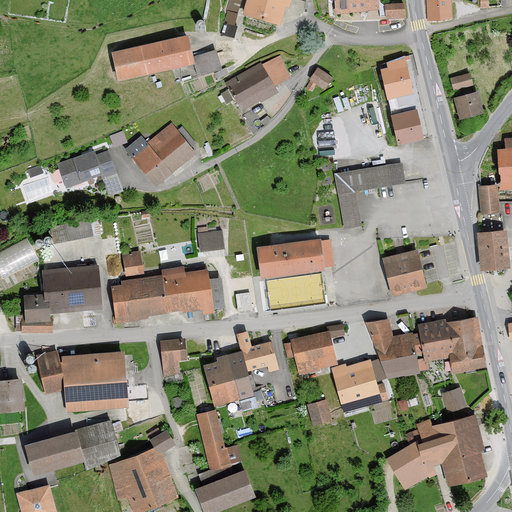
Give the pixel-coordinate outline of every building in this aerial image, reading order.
[(230,0),(221,32),(233,36),(240,11),(243,12),(247,0),(230,0)] [(296,0),(253,0),(250,14),(290,25),(296,0)] [(386,0),(339,0),(340,11),(387,9),(386,0)] [(455,0),(430,0),(431,18),(456,17),(455,0)] [(408,4),(390,5),(390,17),(408,17),(408,4)] [(200,32),(120,50),(126,79),(202,61),(205,75),(229,69),(223,47),(204,51),(200,32)] [(280,55),(262,64),(275,86),(290,78),(280,55)] [(405,58),(386,63),(387,67),(379,69),(387,100),(414,94),(405,58)] [(262,64),(261,62),(226,83),(242,110),(259,100),(261,103),(279,93),(275,86),(262,64)] [(319,65),(311,78),(327,88),(335,74),(319,65)] [(469,73),(450,78),(454,91),(473,85),(469,73)] [(478,92),(454,98),(460,121),(484,115),(478,92)] [(417,108),(390,115),(398,145),(424,138),(417,108)] [(196,153),(172,123),(148,143),(173,173),(196,153)] [(124,129),(110,133),(114,145),(128,140),(124,129)] [(511,134),(503,134),(503,188),(511,187),(511,134)] [(156,187),(173,173),(148,143),(142,136),(125,149),(156,187)] [(108,150),(96,155),(103,175),(110,196),(123,191),(108,150)] [(94,151),(72,159),(81,183),(103,175),(96,155),(94,151)] [(72,159),(57,165),(66,189),(81,183),(72,159)] [(343,230),(361,227),(355,192),(405,184),(402,163),(334,174),(343,230)] [(499,183),(480,184),(482,210),(501,209),(499,183)] [(50,224),(53,241),(102,232),(99,214),(50,224)] [(198,233),(200,252),(225,249),(222,230),(198,233)] [(507,231),(478,234),(481,271),(510,269),(507,231)] [(27,235),(0,250),(0,269),(4,276),(39,257),(27,235)] [(324,239),(258,247),(262,278),(327,271),(324,239)] [(126,280),(144,278),(140,251),(122,253),(126,280)] [(419,251),(384,258),(392,296),(427,290),(419,251)] [(44,294),(44,302),(49,301),(50,313),(102,309),(98,265),(42,270),(44,294)] [(161,269),(162,275),(168,313),(182,310),(183,313),(203,310),(204,315),(214,313),(214,310),(209,279),(207,270),(186,273),(185,266),(161,269)] [(271,307),(323,300),(320,274),(276,279),(278,291),(277,291),(278,297),(269,298),(271,307)] [(121,285),(111,287),(116,323),(149,318),(148,316),(168,313),(162,275),(144,278),(126,280),(121,281),(121,285)] [(221,278),(209,279),(214,310),(225,309),(221,278)] [(250,292),(235,294),(238,312),(252,309),(250,292)] [(51,319),(50,313),(49,301),(44,302),(44,294),(23,295),(25,319),(25,324),(51,322),(51,319)] [(481,314),(421,324),(427,362),(453,357),(456,371),(489,365),(481,314)] [(393,317),(369,321),(390,378),(424,372),(416,330),(397,332),(393,317)] [(53,319),(51,319),(51,322),(25,324),(25,319),(21,319),(22,332),(53,333),(53,319)] [(335,329),(294,337),(294,340),(297,355),(301,373),(342,365),(335,329)] [(245,333),(249,351),(254,375),(282,369),(276,340),(255,344),(252,332),(245,333)] [(189,340),(165,342),(166,376),(191,374),(189,340)] [(297,355),(294,340),(284,342),(286,357),(297,355)] [(65,389),(63,364),(58,350),(37,355),(45,394),(65,389)] [(125,351),(62,356),(63,364),(65,389),(67,412),(129,408),(125,351)] [(249,351),(208,360),(219,405),(259,395),(254,375),(249,351)] [(378,363),(338,371),(346,408),(386,400),(378,363)] [(22,380),(0,381),(0,411),(25,410),(22,380)] [(450,421),(469,416),(461,388),(442,393),(450,421)] [(314,423),(334,418),(328,396),(308,401),(314,423)] [(220,408),(199,413),(212,470),(233,465),(220,408)] [(408,446),(387,459),(406,491),(436,473),(434,466),(442,464),(448,487),(488,477),(481,451),(485,450),(476,414),(469,416),(450,421),(432,425),(430,418),(417,424),(418,429),(406,434),(408,446)] [(110,421),(24,445),(34,476),(84,462),(86,471),(121,456),(110,421)] [(156,448),(112,463),(122,494),(132,490),(138,511),(183,496),(169,454),(182,440),(173,431),(156,448)] [(253,467),(202,486),(211,511),(215,511),(263,495),(253,467)] [(56,511),(50,486),(16,493),(20,511),(56,511)]
